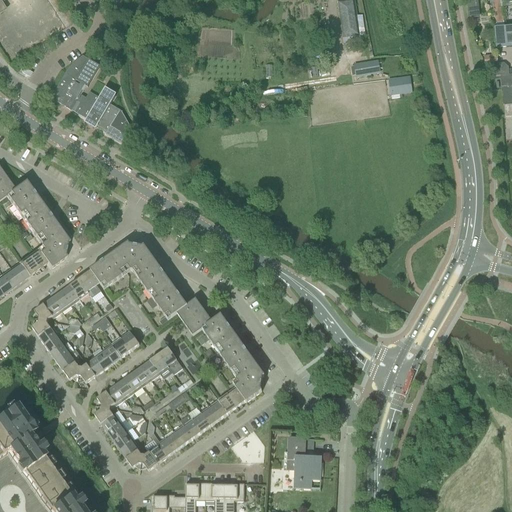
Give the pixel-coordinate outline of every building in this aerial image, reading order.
[(46,0),(66,31),(76,24),(61,0),(46,0)] [(362,17),(356,17),(353,0),(345,0),(345,2),(337,3),(343,45),(360,42),(359,38),(365,37),(362,17)] [(466,0),(468,19),(478,18),(476,0),(466,0)] [(511,47),(511,27),(503,28),(505,48),(511,47)] [(505,48),(503,28),(494,29),(496,49),(505,48)] [(485,65),(498,63),(498,56),(484,57),(485,65)] [(66,73),(65,75),(51,99),(71,112),(81,97),(86,88),(87,89),(100,68),(83,57),(79,60),(74,64),(70,68),(66,73)] [(378,63),(354,67),(356,77),(379,73),(378,63)] [(503,64),(497,65),(492,66),(493,78),(500,77),(509,76),(508,68),(503,64)] [(21,68),(18,73),(29,79),(32,75),(21,68)] [(410,79),(389,82),(391,97),(412,94),(410,79)] [(80,98),(81,97),(71,112),(87,121),(85,124),(90,127),(91,126),(96,129),(97,127),(98,128),(98,129),(105,134),(106,132),(107,133),(105,135),(129,149),(131,141),(133,142),(132,143),(133,143),(133,141),(134,140),(134,138),(134,137),(134,135),(133,134),(133,133),(132,132),(122,113),(110,106),(115,98),(104,91),(99,99),(89,93),(85,101),(80,98)] [(8,184),(6,181),(0,185),(0,202),(6,199),(22,221),(41,207),(35,198),(37,197),(33,191),(31,193),(25,184),(14,192),(8,184)] [(47,216),(41,207),(22,221),(38,243),(57,229),(51,221),(54,219),(50,214),(47,216)] [(57,229),(38,243),(41,247),(40,249),(36,252),(46,266),(50,271),(66,260),(64,258),(66,246),(68,245),(57,229)] [(128,245),(113,256),(127,275),(130,273),(132,273),(135,277),(155,263),(144,248),(142,249),(130,247),(128,245)] [(36,252),(28,258),(38,272),(46,266),(36,252)] [(127,275),(113,256),(105,261),(103,259),(97,264),(98,266),(90,272),(91,273),(99,285),(104,292),(127,275)] [(28,258),(22,262),(19,264),(29,278),(38,272),(28,258)] [(155,263),(135,277),(151,299),(171,285),(165,277),(167,276),(163,269),(160,271),(155,263)] [(29,278),(19,264),(10,271),(20,285),(29,278)] [(20,285),(10,271),(1,277),(11,291),(20,285)] [(91,273),(79,282),(89,296),(98,289),(96,287),(99,285),(91,273)] [(1,277),(0,277),(0,294),(2,297),(11,291),(1,277)] [(89,296),(79,282),(70,288),(80,302),(89,296)] [(176,293),(171,285),(151,299),(165,319),(168,322),(177,316),(184,327),(204,313),(196,301),(186,307),(181,300),(184,298),(179,292),(176,293)] [(80,302),(70,288),(61,294),(71,308),(80,302)] [(71,308),(61,294),(52,301),(62,315),(71,308)] [(62,315),(52,301),(43,307),(52,319),(51,319),(53,321),(62,315)] [(52,319),(43,307),(34,313),(39,320),(38,322),(47,324),(48,322),(51,319),(52,319)] [(204,313),(184,327),(193,338),(202,332),(218,354),(237,340),(231,332),(234,330),(229,324),(226,325),(221,317),(211,324),(204,313)] [(165,319),(159,323),(161,327),(168,322),(165,319)] [(47,324),(38,322),(38,325),(31,329),(38,339),(50,330),(50,329),(47,325),(47,324)] [(52,328),(50,329),(50,330),(38,339),(44,347),(58,337),(52,328)] [(120,340),(130,354),(139,347),(129,333),(120,340)] [(58,337),(44,347),(51,356),(65,346),(58,337)] [(203,338),(198,342),(201,347),(208,343),(204,337),(203,338)] [(120,340),(111,346),(121,360),(130,354),(120,340)] [(243,348),(237,340),(218,354),(234,377),(253,363),(247,355),(250,353),(245,346),(243,348)] [(71,355),(65,346),(51,356),(57,365),(71,355)] [(121,360),(111,346),(102,352),(113,366),(121,360)] [(168,350),(159,357),(169,371),(172,376),(173,377),(182,371),(168,350)] [(113,366),(102,352),(94,359),(104,373),(113,366)] [(78,364),(71,355),(57,365),(63,374),(75,365),(76,366),(78,364)] [(159,357),(150,363),(160,377),(163,382),(172,376),(169,371),(159,357)] [(104,373),(94,359),(84,365),(86,367),(95,379),(104,373)] [(150,363),(141,369),(151,383),(160,377),(150,363)] [(253,363),(234,377),(236,380),(236,382),(232,385),(235,390),(245,404),(246,405),(261,393),(260,391),(262,379),(264,378),(253,363)] [(75,365),(63,374),(70,383),(76,378),(79,379),(80,370),(78,369),(76,366),(75,365)] [(82,370),(80,370),(79,379),(81,379),(86,386),(95,379),(86,367),(82,370)] [(151,383),(141,369),(132,376),(142,390),(151,383)] [(132,376),(124,382),(134,396),(142,390),(132,376)] [(124,382),(115,388),(125,402),(134,396),(124,382)] [(125,402),(115,388),(106,395),(114,407),(115,409),(125,402)] [(235,390),(232,392),(227,396),(237,410),(245,404),(235,390)] [(186,394),(182,397),(177,400),(179,404),(184,400),(188,402),(190,400),(188,398),(186,394)] [(114,407),(106,395),(97,401),(101,407),(101,410),(110,411),(110,410),(114,407)] [(227,396),(218,402),(228,416),(237,410),(227,396)] [(177,400),(171,404),(168,407),(172,413),(174,412),(174,408),(179,404),(177,400)] [(228,416),(218,402),(209,409),(219,423),(228,416)] [(80,511),(79,510),(83,507),(78,501),(74,504),(69,496),(73,493),(68,486),(64,489),(59,483),(63,480),(59,473),(55,476),(50,470),(54,467),(49,460),(45,463),(41,456),(45,453),(42,450),(40,447),(36,450),(28,439),(33,435),(32,433),(36,430),(31,423),(27,426),(15,410),(14,411),(11,407),(4,412),(7,416),(0,420),(0,511),(80,511)] [(209,409),(200,415),(210,429),(219,423),(209,409)] [(110,411),(101,410),(100,412),(94,417),(101,426),(113,417),(112,417),(110,413),(110,411)] [(192,421),(191,421),(201,435),(210,429),(200,415),(192,421)] [(113,417),(101,426),(107,435),(121,425),(114,416),(112,417),(113,417)] [(192,421),(189,417),(180,423),(183,427),(193,441),(201,435),(191,421),(192,421)] [(121,425),(107,435),(113,444),(127,434),(121,425)] [(193,441),(183,427),(174,434),(184,448),(193,441)] [(127,434),(113,444),(119,453),(134,443),(127,434)] [(174,434),(165,440),(175,454),(184,448),(174,434)] [(165,440),(156,446),(166,460),(175,454),(165,440)] [(289,440),(288,454),(284,454),(283,470),(287,470),(287,472),(294,472),(293,489),(311,490),(312,481),(320,482),(321,459),(313,459),(313,441),(289,440)] [(140,452),(134,443),(119,453),(126,461),(138,453),(140,452)] [(166,460),(156,446),(147,453),(148,455),(149,455),(157,467),(166,460)] [(141,457),(138,453),(126,461),(132,471),(139,466),(141,466),(143,457),(141,457)] [(144,458),(143,457),(141,466),(144,467),(148,473),(157,467),(149,455),(148,455),(144,458)] [(185,510),(185,511),(195,511),(196,508),(196,503),(205,503),(205,486),(197,485),(197,487),(193,487),(193,485),(192,485),(192,487),(186,487),(186,485),(185,485),(185,499),(186,499),(185,510)] [(205,486),(205,503),(214,503),(213,511),(224,511),(224,486),(224,487),(218,487),(218,486),(218,487),(213,487),(214,486),(205,486)] [(224,486),(224,511),(234,511),(234,504),(244,504),(244,486),(235,486),(235,488),(231,488),(231,486),(230,488),(225,487),(225,486),(224,486)] [(152,510),(151,511),(169,511),(169,510),(185,510),(186,499),(185,499),(174,499),(174,498),(159,497),(159,499),(152,499),(153,500),(153,505),(152,505),(152,506),(153,506),(153,510),(152,510)]
